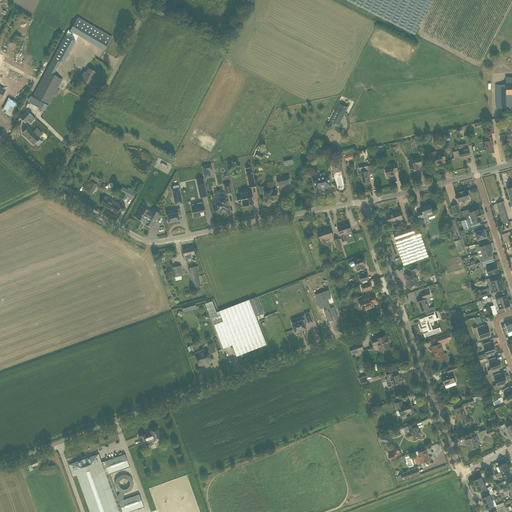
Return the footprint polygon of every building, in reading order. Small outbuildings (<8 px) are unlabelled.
[(347,0),(415,34),(432,0),(347,0)] [(104,51),(112,37),(107,34),(99,48),(104,51)] [(62,79),(58,77),(54,75),(60,62),(64,64),(69,55),(57,49),(32,96),(44,102),(49,104),(54,95),(56,96),(60,90),(57,89),(62,79)] [(96,72),(91,70),(88,68),(81,80),(90,85),(92,81),(91,80),(92,79),(96,72)] [(511,94),(511,77),(506,77),(506,85),(496,85),(497,109),(511,108),(511,104),(511,94)] [(4,113),(11,116),(17,102),(7,97),(2,109),(5,110),(4,113)] [(339,126),(342,121),(348,108),(340,103),(330,122),(339,126)] [(30,124),(35,119),(26,110),(20,118),(25,123),(27,121),(30,124)] [(32,142),(38,136),(28,127),(23,133),(28,138),(27,138),(32,142)] [(494,150),(493,145),(494,145),(492,137),(487,138),(488,141),(484,142),(486,152),(494,150)] [(468,148),(459,150),(461,158),(465,157),(465,159),(471,157),(468,148)] [(442,160),(446,159),(444,153),(438,154),(439,155),(436,156),(435,152),(428,153),(430,159),(433,159),(435,164),(440,163),(440,165),(443,164),(442,160)] [(409,162),(409,163),(411,171),(419,170),(418,166),(422,165),(420,157),(408,160),(409,163),(409,162)] [(333,173),(342,171),(340,162),(331,164),(333,173)] [(385,168),(387,177),(395,175),(394,172),(398,171),(398,172),(396,163),(390,165),(390,167),(385,168)] [(371,165),(367,166),(368,172),(361,173),(363,183),(370,181),(368,174),(369,174),(373,173),(371,165)] [(313,178),(314,185),(315,190),(320,189),(320,188),(322,188),(323,188),(328,187),(327,186),(332,185),(329,174),(313,178)] [(289,176),(279,178),(277,179),(279,186),(290,183),(289,176)] [(91,195),(97,184),(92,181),(86,192),(91,195)] [(206,196),(203,182),(198,184),(200,197),(206,196)] [(181,198),(179,188),(172,190),(174,199),(181,198)] [(136,194),(127,189),(124,195),(133,200),(136,194)] [(264,191),(265,193),(265,196),(264,196),(265,202),(266,202),(268,202),(269,202),(270,201),(274,200),(274,199),(278,198),(277,192),(276,189),(272,190),(272,189),(265,191),(264,191)] [(458,202),(470,199),(468,190),(463,192),(463,191),(460,192),(460,193),(455,194),(458,202)] [(253,200),(252,193),(240,196),(240,197),(237,197),(236,197),(238,203),(241,202),(241,203),(242,203),(241,203),(242,203),(243,207),(249,205),(248,201),(253,200)] [(105,196),(103,198),(100,204),(117,213),(120,208),(119,208),(121,205),(105,196)] [(227,197),(218,200),(218,203),(212,204),(214,211),(220,210),(220,212),(226,210),(225,209),(229,208),(227,197)] [(497,203),(501,216),(506,214),(502,201),(497,203)] [(205,214),(203,202),(195,204),(196,207),(191,208),(193,217),(205,214)] [(419,219),(428,216),(428,218),(435,215),(434,213),(433,212),(434,212),(431,204),(426,206),(425,204),(421,206),(422,211),(417,213),(419,219)] [(460,212),(458,204),(452,207),(454,214),(460,212)] [(152,212),(145,208),(141,215),(139,214),(137,219),(142,222),(143,222),(146,223),(145,224),(150,227),(155,220),(156,220),(159,213),(153,210),(152,212)] [(470,215),(471,218),(480,215),(480,214),(480,213),(479,210),(478,210),(478,209),(473,211),(472,208),(463,211),(464,215),(470,215)] [(177,213),(167,215),(168,223),(179,220),(178,215),(181,214),(180,209),(176,210),(177,213)] [(403,219),(400,211),(386,216),(389,224),(403,219)] [(509,222),(506,214),(501,216),(503,224),(509,222)] [(481,216),(480,215),(471,218),(466,220),(468,228),(471,228),(477,225),(481,224),(480,221),(482,221),(481,220),(482,220),(481,217),(481,216)] [(448,221),(454,239),(458,238),(452,220),(448,221)] [(352,232),(349,223),(338,227),(342,238),(343,242),(347,240),(346,239),(353,237),(353,235),(353,234),(352,234),(352,232)] [(479,231),(477,225),(471,228),(473,234),(475,233),(477,240),(482,239),(483,240),(486,239),(486,238),(487,237),(484,229),(479,231)] [(414,227),(398,233),(393,234),(404,265),(428,257),(420,232),(416,233),(414,227)] [(318,232),(321,241),(322,245),(327,243),(325,240),(334,237),(331,229),(324,231),(323,230),(318,232)] [(458,253),(465,251),(461,239),(454,241),(458,253)] [(481,249),(482,252),(492,249),(490,245),(489,245),(489,244),(484,245),(483,243),(475,245),(477,250),(481,249)] [(185,260),(192,258),(192,255),(194,254),(192,247),(182,249),(185,260)] [(493,253),(492,249),(482,252),(483,256),(479,257),(481,262),(489,260),(488,257),(493,255),(492,254),(493,253)] [(354,261),(350,262),(349,264),(350,266),(351,267),(355,265),(356,268),(357,271),(365,268),(364,265),(366,264),(364,257),(354,261)] [(490,263),(489,260),(481,262),(483,268),(486,267),(489,275),(494,274),(495,274),(497,274),(497,273),(498,272),(497,267),(496,267),(494,262),(490,263)] [(181,265),(173,267),(175,277),(183,275),(181,265)] [(417,265),(408,268),(410,273),(405,274),(407,279),(408,279),(410,287),(412,286),(412,287),(415,287),(415,285),(419,284),(415,275),(416,274),(415,271),(419,270),(417,265)] [(188,268),(192,288),(201,286),(197,266),(188,268)] [(367,274),(362,275),(359,276),(361,282),(369,279),(367,274)] [(490,282),(492,287),(503,283),(501,278),(493,280),(492,278),(494,277),(486,279),(487,283),(490,282)] [(370,283),(362,286),(364,291),(372,289),(370,283)] [(505,289),(503,283),(492,287),(494,292),(491,293),(492,296),(499,294),(498,294),(497,292),(497,291),(505,289)] [(325,300),(330,298),(328,291),(322,293),(322,292),(321,292),(322,295),(316,297),(320,308),(320,309),(325,307),(326,309),(323,310),(323,311),(327,322),(331,320),(332,320),(331,317),(332,316),(333,319),(337,317),(333,307),(334,307),(334,306),(328,308),(325,300)] [(377,303),(374,294),(363,298),(363,300),(359,301),(360,304),(359,304),(359,305),(359,307),(361,307),(362,310),(366,309),(366,310),(373,307),(372,305),(377,303)] [(494,305),(509,300),(507,295),(499,298),(499,297),(498,295),(499,294),(492,296),(494,304),(494,305)] [(263,314),(257,297),(250,299),(219,311),(217,312),(212,301),(206,303),(223,348),(232,345),(237,356),(267,344),(256,316),(263,314)] [(434,307),(429,309),(427,303),(428,303),(426,299),(417,302),(419,306),(420,306),(422,312),(425,311),(427,315),(434,312),(436,311),(434,307)] [(510,306),(509,300),(494,305),(495,306),(496,309),(498,314),(505,311),(503,311),(502,309),(503,309),(503,308),(510,306)] [(183,312),(197,308),(196,304),(181,308),(183,312)] [(292,324),(295,333),(299,331),(300,332),(303,331),(303,330),(307,329),(304,323),(308,322),(309,324),(313,322),(309,312),(305,314),(306,317),(302,318),(303,320),(292,324)] [(423,334),(425,338),(442,332),(440,327),(433,330),(430,320),(434,319),(433,315),(424,318),(425,321),(421,323),(424,332),(423,332),(423,334)] [(484,324),(473,328),(474,332),(478,330),(480,337),(477,338),(478,341),(489,338),(488,336),(490,335),(489,333),(490,333),(489,330),(488,330),(488,328),(486,329),(484,324)] [(438,343),(448,340),(451,339),(450,335),(446,336),(437,339),(438,343)] [(378,337),(372,340),(374,346),(378,344),(380,350),(389,347),(388,343),(389,343),(387,339),(387,340),(385,336),(378,338),(378,337)] [(495,347),(492,347),(490,341),(483,344),(486,354),(482,355),(483,358),(484,358),(495,355),(494,353),(496,352),(495,350),(496,350),(495,347)] [(200,365),(204,364),(207,362),(208,363),(212,362),(209,353),(211,352),(211,353),(216,351),(212,343),(208,345),(209,350),(195,355),(200,365)] [(350,347),(351,352),(352,354),(364,350),(361,343),(350,347)] [(440,344),(437,345),(432,346),(434,351),(435,351),(438,361),(445,358),(444,354),(443,354),(440,344)] [(500,362),(499,363),(499,361),(497,361),(495,357),(488,360),(489,364),(491,369),(488,371),(489,374),(500,370),(499,368),(501,368),(500,366),(501,366),(500,362)] [(445,385),(450,384),(455,382),(452,372),(452,373),(452,372),(458,370),(457,366),(447,369),(449,374),(448,374),(448,375),(442,377),(445,385)] [(396,375),(395,372),(387,375),(388,381),(391,380),(393,386),(401,383),(399,375),(396,375)] [(501,372),(493,375),(497,385),(493,386),(495,391),(505,386),(505,384),(506,383),(506,381),(505,378),(504,376),(502,377),(501,372)] [(511,391),(511,392),(509,386),(502,390),(507,399),(503,401),(505,404),(511,401),(511,391)] [(474,402),(473,398),(461,403),(463,406),(474,402)] [(401,415),(412,411),(409,404),(403,407),(401,401),(395,403),(397,409),(398,409),(401,415)] [(462,407),(454,409),(458,421),(466,418),(462,407)] [(498,427),(500,432),(501,433),(508,430),(511,436),(511,435),(511,424),(507,427),(505,423),(498,427)] [(414,424),(408,427),(410,432),(407,433),(406,436),(407,438),(410,440),(421,435),(417,426),(415,427),(414,424)] [(150,434),(147,435),(146,435),(145,434),(139,436),(143,447),(149,444),(149,445),(154,444),(153,441),(161,438),(161,437),(162,435),(161,433),(159,433),(157,428),(149,431),(150,434)] [(477,436),(465,440),(467,445),(469,444),(471,450),(478,447),(476,440),(478,439),(477,436)] [(417,464),(421,463),(428,460),(426,454),(428,454),(426,450),(425,450),(424,448),(418,450),(419,452),(418,453),(419,455),(415,457),(417,464)] [(401,456),(399,452),(398,452),(393,450),(391,455),(387,456),(389,461),(401,456)] [(126,511),(143,506),(139,494),(119,501),(109,473),(129,466),(124,454),(101,462),(98,454),(85,459),(84,459),(82,460),(82,459),(69,465),(73,476),(77,475),(89,511),(126,511)] [(35,460),(26,464),(29,471),(32,469),(31,467),(37,464),(35,460)] [(501,472),(508,469),(506,463),(498,466),(501,472)] [(417,469),(401,475),(397,477),(398,481),(403,480),(419,474),(417,469)] [(511,474),(508,469),(501,472),(495,474),(497,477),(502,475),(503,478),(511,474)] [(476,486),(484,483),(481,477),(474,481),(476,486)] [(476,486),(479,492),(486,489),(484,483),(476,486)] [(482,498),(484,504),(492,501),(489,495),(482,498)] [(487,510),(495,506),(492,501),(484,504),(487,510)]
